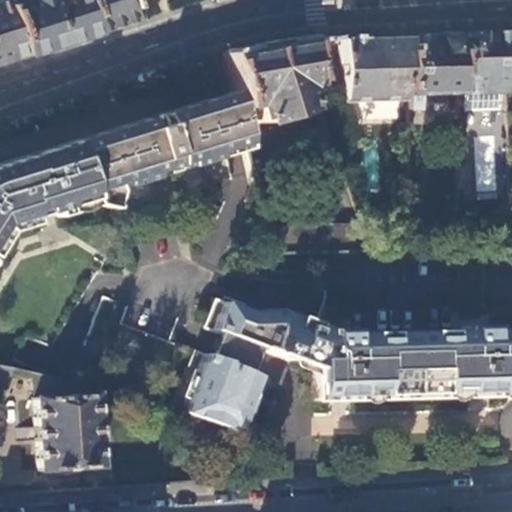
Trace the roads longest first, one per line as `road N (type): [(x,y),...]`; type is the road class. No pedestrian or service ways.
road 1 (primary): [(288,12),(10,95)]
road 2 (residential): [(240,511),(511,494)]
road 3 (primary): [(435,0),(288,12)]
